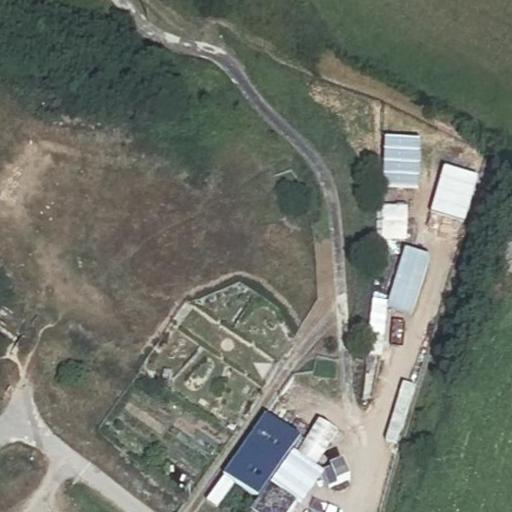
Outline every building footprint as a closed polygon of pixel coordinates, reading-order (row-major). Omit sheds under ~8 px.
[(511,266),(511,181),(484,268),(509,276),(511,266)] [(382,346),(367,345),(366,356),(381,357),(382,346)] [(338,435),(320,422),(296,456),(295,456),(271,490),(296,508),(300,510),(324,475),(315,469),(338,435)] [(331,490),(350,482),(343,468),(325,476),(331,490)] [(256,511),(293,511),(296,508),(271,490),(256,511)]
